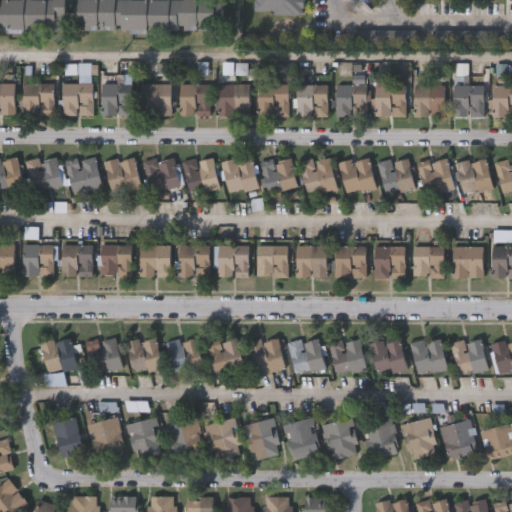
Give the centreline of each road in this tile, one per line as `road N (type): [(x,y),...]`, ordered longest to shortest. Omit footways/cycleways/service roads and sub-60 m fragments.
road 1 (residential): [(511,475),(49,475),(36,464),(5,305)]
road 2 (tertiary): [(0,304),(511,308)]
road 3 (residential): [(0,134),(511,137)]
